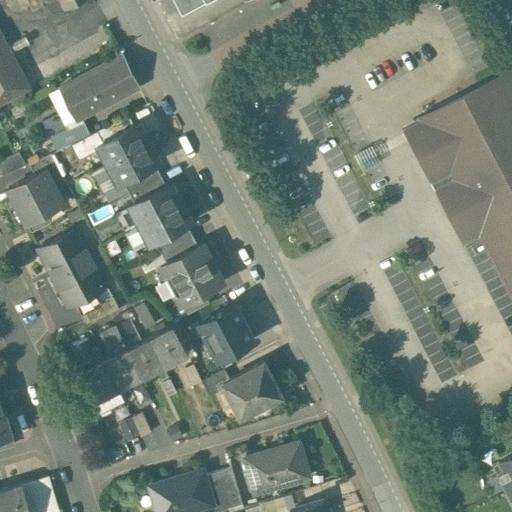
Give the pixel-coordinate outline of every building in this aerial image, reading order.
[(191,0),(175,0),(183,13),(195,6),(191,0)] [(0,30),(0,98),(28,83),(0,30)] [(122,52),(60,85),(76,116),(138,83),(122,52)] [(511,73),(509,68),(419,115),(428,133),(480,231),(511,293),(511,73)] [(128,111),(97,127),(103,138),(134,122),(128,111)] [(84,119),(69,127),(67,123),(62,126),(69,141),(90,131),(84,119)] [(103,138),(97,141),(107,161),(150,138),(140,119),(134,122),(103,138)] [(62,126),(31,142),(39,157),(51,151),(69,141),(62,126)] [(480,231),(428,133),(414,141),(433,177),(432,178),(464,239),(480,231)] [(150,138),(107,161),(118,180),(123,177),(155,161),(160,158),(150,138)] [(19,149),(0,158),(0,164),(5,173),(26,162),(19,149)] [(39,157),(29,162),(35,172),(46,167),(46,168),(57,162),(51,151),(39,157)] [(155,161),(123,177),(128,188),(160,171),(155,161)] [(35,172),(8,186),(26,220),(26,219),(46,209),(63,200),(46,168),(46,167),(35,172)] [(160,171),(128,188),(134,198),(166,182),(160,171)] [(134,198),(129,201),(139,221),(182,198),(171,179),(166,182),(134,198)] [(182,198),(139,221),(149,240),(187,221),(192,218),(182,198)] [(46,209),(26,219),(32,230),(51,220),(46,209)] [(187,221),(155,237),(160,248),(192,231),(187,221)] [(107,283),(77,226),(39,246),(68,303),(75,299),(96,288),(107,283)] [(192,231),(160,248),(166,259),(198,242),(192,231)] [(166,259),(161,261),(171,281),(218,256),(215,248),(209,251),(203,239),(198,242),(166,259)] [(218,256),(171,281),(181,300),(182,300),(204,289),(223,278),(214,261),(220,258),(218,256)] [(102,299),(96,288),(75,299),(86,320),(119,306),(113,294),(102,299)] [(204,289),(182,300),(188,310),(209,299),(204,289)] [(144,299),(135,304),(146,325),(155,320),(144,299)] [(235,300),(198,319),(208,337),(245,318),(235,300)] [(130,306),(115,315),(117,320),(129,314),(130,318),(135,315),(130,306)] [(150,332),(140,337),(130,318),(129,314),(117,320),(116,321),(141,374),(164,362),(150,332)] [(245,318),(208,337),(218,356),(254,336),(245,318)] [(141,374),(116,321),(101,329),(112,352),(104,356),(118,385),(141,374)] [(168,323),(150,332),(164,362),(188,350),(175,326),(168,323)] [(88,335),(72,340),(79,360),(94,354),(88,335)] [(104,356),(82,367),(91,399),(118,385),(104,356)] [(230,375),(223,379),(226,384),(219,388),(224,397),(231,394),(238,408),(241,413),(253,407),(255,412),(271,404),(268,398),(281,392),(264,358),(230,375)] [(175,367),(183,384),(199,376),(191,360),(175,367)] [(223,366),(202,377),(210,392),(219,388),(226,384),(223,379),(230,375),(224,365),(223,366)] [(231,394),(224,397),(231,412),(238,408),(231,394)] [(142,408),(132,413),(141,434),(152,429),(142,408)] [(2,411),(0,411),(0,437),(12,434),(5,410),(2,411)] [(299,438),(245,454),(255,489),(309,473),(299,438)] [(511,453),(499,460),(503,468),(498,471),(502,478),(501,478),(507,489),(511,486),(511,453)] [(231,464),(218,468),(229,504),(242,500),(231,464)] [(203,466),(149,482),(157,511),(174,511),(213,501),(205,472),(203,466)] [(229,504),(218,468),(205,472),(213,501),(215,508),(229,504)] [(48,474),(22,482),(31,511),(56,504),(48,474)] [(22,482),(0,488),(0,493),(5,511),(30,511),(31,511),(22,482)] [(329,511),(325,497),(289,508),(290,511),(329,511)]
